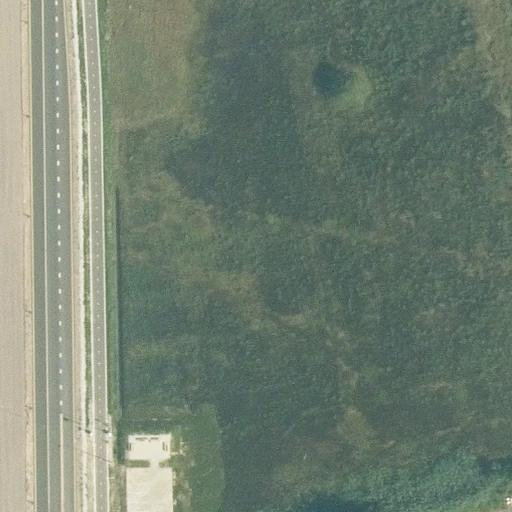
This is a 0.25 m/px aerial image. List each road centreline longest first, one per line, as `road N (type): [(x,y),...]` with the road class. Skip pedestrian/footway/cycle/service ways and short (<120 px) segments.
road 1 (primary): [(49,511),(41,0)]
road 2 (primary): [(0,210),(3,511)]
